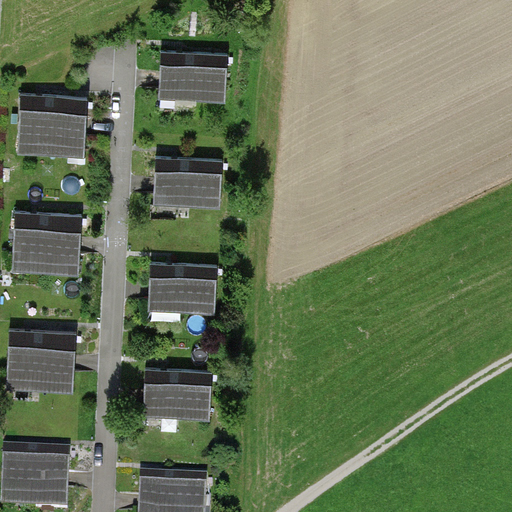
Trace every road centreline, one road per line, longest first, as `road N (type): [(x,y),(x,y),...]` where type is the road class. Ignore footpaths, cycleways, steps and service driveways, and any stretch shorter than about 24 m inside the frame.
road 1 (residential): [(105,511),(125,52)]
road 2 (track): [(289,511),(511,364)]
